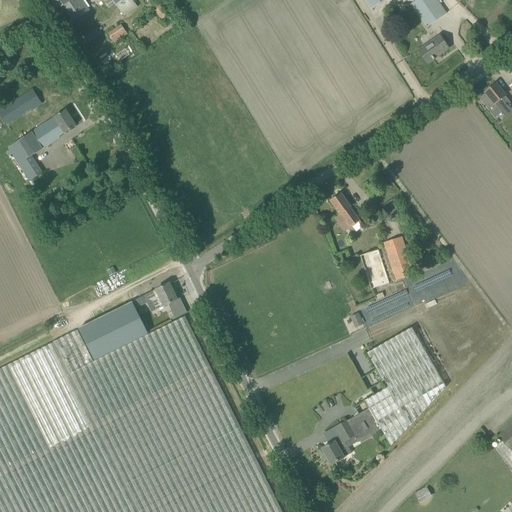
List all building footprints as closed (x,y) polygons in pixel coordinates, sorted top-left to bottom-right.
[(85,0),(52,0),(58,9),(63,5),(69,15),(74,21),(87,11),(86,9),(89,7),(85,0)] [(138,7),(132,0),(123,0),(116,5),(124,17),(138,7)] [(363,0),(370,10),(384,0),(363,0)] [(446,13),(437,0),(416,0),(411,4),(427,27),(446,13)] [(108,34),(115,43),(128,35),(121,25),(108,34)] [(427,64),(449,49),(440,36),(419,50),(427,64)] [(125,48),(116,55),(120,61),(129,54),(125,48)] [(488,108),(494,103),(495,104),(498,101),(505,109),(510,105),(504,97),(505,96),(496,84),(485,92),(486,93),(480,98),(488,108)] [(42,103),(33,90),(23,97),(31,110),(42,103)] [(59,136),(76,126),(66,110),(8,148),(30,181),(41,174),(30,157),(60,137),(59,136)] [(350,207),(341,193),(330,201),(340,215),(341,214),(354,233),(363,227),(350,208),(350,207)] [(401,237),(400,237),(384,243),(397,281),(414,275),(401,237)] [(378,250),(360,256),(371,289),(389,283),(378,250)] [(157,310),(164,306),(177,299),(169,283),(133,301),(136,308),(152,301),(157,310)] [(354,328),(363,324),(359,313),(350,316),(354,328)] [(282,511),(185,317),(93,361),(77,330),(54,342),(0,369),(0,511),(282,511)] [(115,332),(122,346),(147,333),(140,319),(115,332)] [(369,408),(381,429),(391,446),(446,387),(440,376),(412,327),(375,349),(367,353),(387,388),(365,401),(369,408)] [(381,429),(369,408),(347,421),(355,435),(359,441),(381,429)] [(348,447),(349,447),(345,441),(355,435),(347,421),(336,427),(342,437),(332,442),(332,443),(322,449),(331,465),(352,453),(348,447)] [(511,423),(498,437),(511,451),(511,423)] [(419,503),(432,497),(427,486),(414,492),(419,503)]
